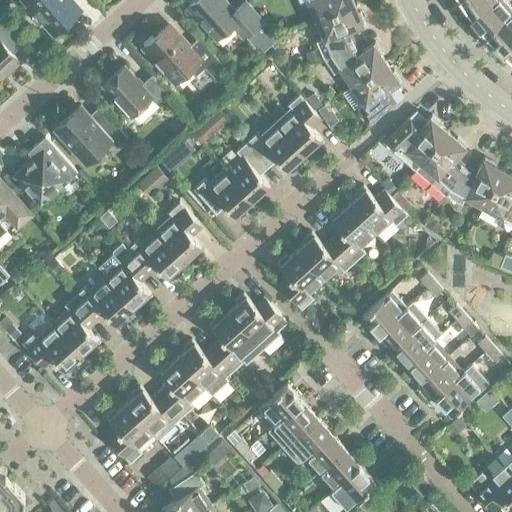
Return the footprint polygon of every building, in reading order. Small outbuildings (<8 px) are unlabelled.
[(43,19),(53,31),(79,8),(72,0),(25,0),(33,9),(31,11),(31,15),(37,22),(40,22),(43,19)] [(242,35),(261,18),(245,0),(244,0),(234,9),(225,0),(193,0),(187,5),(216,37),(231,23),(242,35)] [(301,0),(308,0),(315,17),(353,1),(352,0),(299,0),(299,1),(301,0)] [(459,0),(470,16),(490,0),(459,0)] [(490,0),(470,16),(485,34),(511,9),(511,6),(506,0),(490,0)] [(316,39),(323,56),(349,41),(344,29),(364,21),(359,10),(357,11),(353,1),(315,17),(323,36),(316,39)] [(511,9),(485,34),(501,50),(511,40),(511,9)] [(12,51),(22,42),(0,18),(0,75),(6,70),(8,71),(20,61),(12,51)] [(215,78),(227,67),(198,36),(188,45),(167,23),(144,45),(175,79),(188,67),(195,74),(204,65),(215,78)] [(340,67),(352,84),(386,61),(380,52),(382,50),(375,40),(357,53),(349,41),(323,56),(333,71),(340,67)] [(511,40),(501,50),(511,59),(511,40)] [(386,61),(352,84),(363,101),(356,105),(367,122),(391,102),(383,90),(400,78),(394,68),(392,70),(386,61)] [(156,101),(167,91),(151,73),(141,82),(124,63),(101,83),(130,115),(151,96),(156,101)] [(292,107),(276,121),(304,151),(321,136),(308,121),(318,112),(299,92),(288,103),(292,107)] [(116,146),(127,136),(103,109),(93,118),(79,103),(54,126),(85,161),(110,138),(116,146)] [(404,148),(420,161),(447,130),(439,123),(441,121),(432,113),(418,129),(406,120),(385,141),(399,154),(404,148)] [(257,130),(246,140),(265,160),(274,152),(287,166),(304,151),(276,121),(261,135),(257,130)] [(431,181),(445,193),(462,168),(452,159),(466,143),(457,135),(455,137),(447,130),(420,161),(436,175),(431,181)] [(55,189),(77,170),(45,134),(26,150),(33,158),(16,174),(40,200),(54,187),(55,189)] [(240,154),(224,167),(252,198),(269,182),(256,168),(265,160),(246,140),(236,149),(240,154)] [(465,195),(483,205),(503,168),(494,163),(495,161),(484,155),(474,174),(462,168),(445,193),(460,202),(465,195)] [(252,198),(224,167),(209,181),(205,177),(194,187),(212,207),(222,198),(235,213),(252,198)] [(497,222),(511,230),(511,173),(503,168),(483,205),(501,215),(497,222)] [(16,224),(29,213),(0,180),(0,215),(5,211),(16,224)] [(365,186),(348,201),(376,232),(391,218),(395,222),(407,212),(388,192),(378,201),(365,186)] [(172,215),(156,228),(184,259),(201,244),(187,229),(197,220),(179,200),(168,210),(172,215)] [(344,231),(336,239),(354,259),(364,250),(360,246),(376,232),(348,201),(331,216),(344,231)] [(108,208),(100,215),(109,225),(117,218),(108,208)] [(442,223),(431,216),(426,224),(436,231),(442,223)] [(137,238),(126,247),(145,267),(154,259),(167,274),(184,259),(156,228),(141,242),(137,238)] [(313,233),(296,248),(324,278),(339,264),(343,269),(354,259),(336,239),(327,247),(313,233)] [(120,261),(104,275),(132,305),(149,290),(136,275),(145,267),(126,247),(116,257),(120,261)] [(324,278),(296,248),(279,263),(293,278),(283,286),(301,307),(312,297),(308,292),(324,278)] [(492,250),(489,258),(488,259),(499,264),(503,254),(492,250)] [(499,264),(511,269),(511,254),(504,251),(503,254),(499,264)] [(0,282),(9,274),(0,263),(0,282)] [(435,279),(427,270),(419,277),(427,285),(435,279)] [(85,284),(75,294),(93,314),(102,306),(115,320),(132,305),(104,275),(89,289),(85,284)] [(435,279),(427,285),(435,294),(442,287),(435,279)] [(362,313),(377,330),(407,305),(391,287),(362,313)] [(68,307),(53,321),(80,352),(97,336),(84,322),(93,314),(75,294),(64,303),(68,307)] [(245,294),(228,309),(262,347),(279,332),(276,329),(287,320),(268,299),(258,308),(245,294)] [(377,330),(392,346),(427,315),(413,299),(407,305),(377,330)] [(463,311),(456,303),(449,309),(456,317),(463,311)] [(225,338),(215,347),(234,367),(243,359),(246,362),(262,347),(228,309),(211,324),(225,338)] [(463,311),(456,317),(464,327),(472,320),(463,311)] [(392,346),(406,362),(433,338),(434,338),(441,331),(427,315),(392,346)] [(80,352),(53,321),(37,335),(33,331),(22,341),(40,361),(50,352),(63,367),(80,352)] [(492,343),(485,335),(477,341),(485,350),(492,343)] [(406,362),(421,378),(448,354),(434,338),(433,338),(406,362)] [(193,340),(176,355),(204,386),(204,385),(211,393),(228,378),(225,375),(234,367),(215,347),(207,355),(193,340)] [(492,343),(485,350),(493,358),(500,352),(492,343)] [(421,378),(435,394),(464,368),(463,368),(462,369),(448,354),(421,378)] [(173,385),(164,393),(182,413),(192,404),(188,399),(204,386),(176,355),(159,370),(173,385)] [(464,368),(435,394),(450,411),(477,387),(479,390),(489,381),(472,362),(464,369),(464,368)] [(257,407),(272,424),(301,398),(286,381),(257,407)] [(142,386),(125,402),(152,432),(167,418),(171,423),(182,413),(164,393),(155,401),(142,386)] [(268,429),(282,444),(316,414),(301,398),(272,424),(273,425),(268,429)] [(152,432),(125,402),(116,409),(114,406),(105,414),(121,431),(111,440),(129,460),(140,450),(136,446),(152,432)] [(297,461),(303,455),(330,430),(316,414),(282,444),(297,461)] [(303,455),(317,471),(344,446),(330,430),(303,455)] [(234,443),(242,452),(249,445),(241,436),(234,443)] [(213,463),(230,448),(222,439),(205,454),(213,463)] [(511,442),(511,453),(502,463),(511,473),(511,442),(511,443),(511,442)] [(249,445),(242,452),(250,460),(257,453),(249,445)] [(329,487),(330,488),(359,463),(344,446),(317,471),(331,486),(329,487)] [(359,463),(330,488),(345,505),(374,479),(359,463)] [(402,472),(422,494),(432,485),(412,463),(402,472)] [(511,473),(502,463),(486,477),(481,470),(469,481),(493,509),(504,499),(511,508),(511,473)] [(23,495),(24,494),(0,467),(0,511),(17,511),(23,506),(22,505),(23,495)] [(263,476),(270,484),(279,477),(271,468),(263,476)] [(163,506),(167,511),(195,511),(210,502),(199,485),(204,482),(195,469),(172,484),(180,495),(163,506)] [(243,481),(248,489),(261,482),(254,474),(243,481)] [(279,477),(270,484),(278,493),(287,486),(279,477)] [(443,511),(431,500),(419,511),(443,511)] [(292,508),(295,511),(304,511),(307,509),(300,501),(292,508)] [(216,511),(210,502),(195,511),(216,511)]
